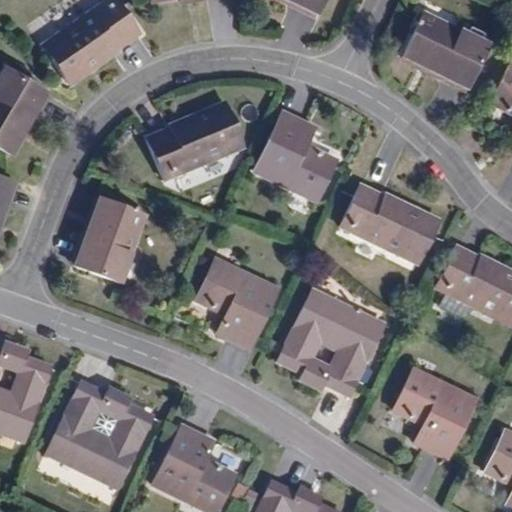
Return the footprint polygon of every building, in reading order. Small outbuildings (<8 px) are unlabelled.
[(69,85),(137,36),(111,0),(43,49),(69,85)] [(315,17),(323,0),(295,0),(293,6),(315,17)] [(465,91),(487,47),(422,15),(403,52),(446,74),(443,80),(465,91)] [(446,74),(403,52),(401,58),(443,80),(446,74)] [(511,138),(511,60),(492,100),(506,107),(503,111),(511,115),(511,135),(511,138)] [(0,151),(5,154),(29,114),(34,117),(47,95),(4,70),(0,77),(0,151)] [(503,111),(506,107),(492,100),(490,104),(503,111)] [(242,147),(225,107),(146,139),(161,180),(242,147)] [(315,204),(333,167),(320,160),(323,155),(305,146),(314,129),(282,113),(253,173),(315,204)] [(34,117),(29,114),(5,154),(11,158),(34,117)] [(336,162),(323,155),(320,160),(333,167),(336,162)] [(0,205),(5,207),(13,185),(0,180),(0,205)] [(416,264),(435,224),(359,187),(340,227),(416,264)] [(104,201),(97,199),(81,244),(87,245),(104,201)] [(119,284),(145,217),(104,201),(87,245),(81,244),(73,266),(119,284)] [(511,326),(511,323),(511,277),(455,248),(435,289),(511,326)] [(249,350),(277,290),(213,260),(196,296),(210,303),(207,308),(225,316),(216,335),(249,350)] [(348,398),(383,327),(312,291),(277,362),(303,375),(308,377),(316,363),(307,358),(316,340),(342,353),(333,371),(324,366),(316,382),(323,385),(348,398)] [(207,308),(210,303),(196,296),(193,301),(207,308)] [(333,371),(342,353),(316,340),(307,358),(316,363),(308,377),(316,382),(324,366),(333,371)] [(25,350),(3,341),(0,348),(0,350),(8,353),(16,356),(22,358),(25,350)] [(0,434),(22,443),(48,368),(22,358),(16,356),(10,371),(20,375),(13,394),(0,389),(0,367),(2,369),(8,353),(0,350),(0,434)] [(0,389),(13,394),(20,375),(10,371),(16,356),(8,353),(2,369),(0,367),(0,389)] [(445,461),(475,401),(413,369),(394,406),(408,413),(406,418),(422,427),(413,445),(445,461)] [(319,392),(323,385),(316,382),(308,377),(303,375),(299,383),(319,392)] [(116,491),(151,420),(124,406),(119,404),(112,419),(103,415),(111,400),(104,396),(80,385),(44,456),(116,491)] [(124,406),(127,398),(107,389),(104,396),(111,400),(119,404),(124,406)] [(112,419),(119,404),(111,400),(103,415),(112,419)] [(406,418),(408,413),(394,406),(391,411),(406,418)] [(214,511),(231,481),(217,474),(219,469),(202,461),(211,443),(180,428),(150,487),(200,511),(214,511)] [(511,509),(511,436),(503,432),(486,469),(500,476),(497,481),(511,487),(511,493),(506,507),(511,509)] [(233,476),(219,469),(217,474),(231,481),(233,476)] [(497,481),(500,476),(486,469),(483,474),(497,481)] [(324,511),(314,507),(309,505),(305,511),(283,511),(284,511),(286,511),(294,511),(300,500),(294,497),(269,485),(256,511),(324,511)] [(318,499),(298,489),(294,497),(300,500),(309,505),(314,507),(318,499)] [(305,511),(309,505),(300,500),(294,511),(286,511),(284,511),(283,511),(305,511)]
